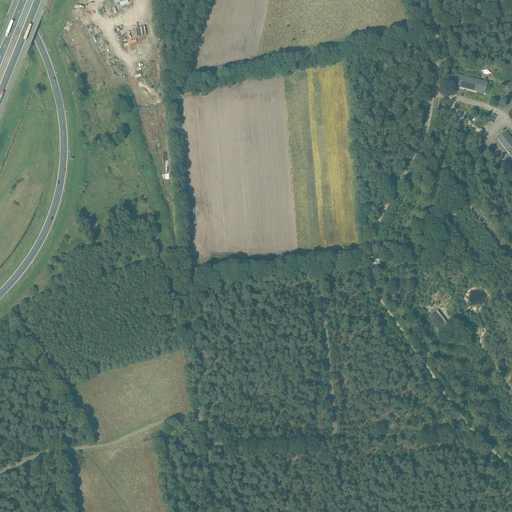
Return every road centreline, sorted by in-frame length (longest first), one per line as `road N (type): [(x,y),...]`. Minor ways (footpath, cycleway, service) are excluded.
road 1 (motorway): [(0,292),(47,227),(63,164),(58,97),(17,0)]
road 2 (unclassified): [(370,257),(373,233),(428,118),(437,43),(425,0)]
road 3 (track): [(511,470),(470,430),(405,337),(372,283),(370,257)]
road 4 (track): [(142,0),(136,6),(146,44),(135,60),(121,56),(103,26),(124,15)]
road 5 (track): [(511,256),(430,151)]
